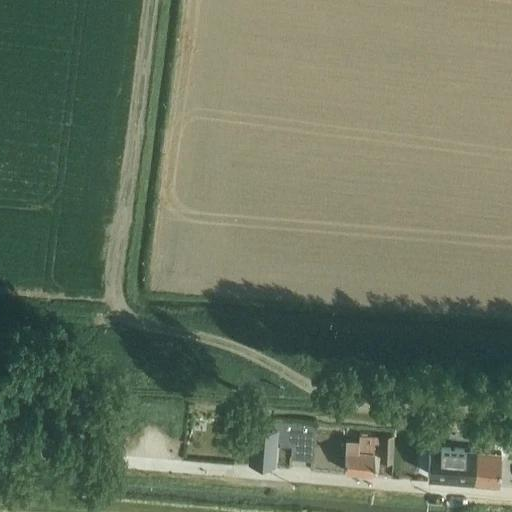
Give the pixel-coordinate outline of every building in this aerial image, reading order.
[(240,427),(239,447),(249,449),(248,461),(274,464),(276,442),(280,442),(279,446),(291,446),(290,458),(314,460),(314,425),(292,424),(274,423),(273,429),(240,427)] [(381,435),(380,461),(392,462),(395,436),(381,435)] [(342,443),(341,453),(345,453),(344,471),(373,473),(375,445),(379,445),(379,439),(359,438),(359,443),(346,441),(346,443),(342,443)] [(473,481),(475,439),(462,439),(461,449),(448,449),(449,443),(434,442),(433,459),(436,459),(436,467),(450,467),(449,478),(473,481)] [(475,439),(473,481),(501,483),(501,480),(500,480),(502,456),(506,456),(506,455),(511,455),(511,443),(489,441),(489,440),(475,439)]
